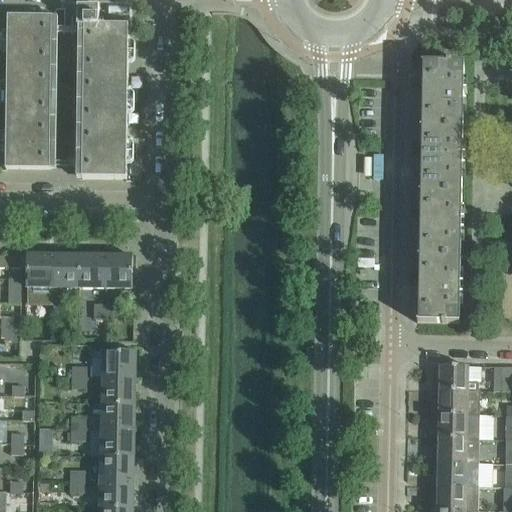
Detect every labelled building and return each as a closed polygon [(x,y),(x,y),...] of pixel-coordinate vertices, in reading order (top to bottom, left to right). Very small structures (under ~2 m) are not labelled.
[(99,27),(99,8),(78,8),(77,29),(84,29),(82,180),(127,181),(129,28),(99,27)] [(52,18),(7,17),(5,170),(50,171),(52,18)] [(421,130),(463,131),(464,66),(422,65),(421,81),(426,81),(425,116),(421,116),(421,130)] [(419,195),(462,196),(463,131),(421,130),(420,146),(425,146),(424,158),(424,180),(420,180),(419,195)] [(418,260),(461,261),(462,196),(419,195),(419,210),(424,210),(423,222),(423,245),(418,245),(418,260)] [(27,270),(27,306),(54,306),(54,290),(54,257),(27,257),(27,258),(27,270)] [(54,257),(54,290),(80,290),(80,257),(54,257)] [(80,257),(80,290),(106,291),(106,258),(80,257)] [(0,270),(27,270),(27,258),(0,258),(0,270)] [(106,258),(106,291),(132,291),(133,258),(106,258)] [(417,309),(417,325),(460,326),(461,261),(418,260),(418,274),(422,275),(422,309),(417,309)] [(9,281),(8,306),(14,306),(21,306),(21,282),(9,281)] [(54,306),(53,321),(65,321),(65,306),(54,306)] [(94,321),(105,321),(106,307),(94,307),(94,321)] [(117,307),(106,307),(105,321),(117,321),(117,307)] [(1,329),(14,330),(14,319),(2,319),(1,329)] [(14,330),(1,329),(1,340),(13,340),(14,330)] [(103,381),(136,381),(136,355),(103,354),(103,381)] [(72,380),(87,380),(87,369),(72,369),(72,380)] [(441,369),(440,394),(480,395),(480,384),(468,384),(468,369),(441,369)] [(511,370),(494,370),(494,395),(511,395),(511,370)] [(87,380),(72,380),(72,391),(87,392),(87,380)] [(135,407),(136,381),(103,381),(102,407),(135,407)] [(12,399),(24,399),(24,388),(12,388),(12,399)] [(440,394),(440,418),(481,418),(482,395),(480,395),(440,394)] [(135,407),(102,407),(102,433),(135,433),(135,407)] [(22,423),(34,423),(34,413),(22,413),(22,423)] [(440,418),(439,442),(479,442),(481,443),(481,418),(440,418)] [(71,432),(86,433),(86,421),(71,421),(71,432)] [(86,433),(71,432),(71,443),(86,444),(86,433)] [(54,433),(40,433),(40,459),(53,459),(54,433)] [(134,459),(135,433),(102,433),(101,459),(134,459)] [(11,447),(23,447),(23,436),(11,436),(11,447)] [(439,442),(439,466),(479,467),(479,442),(439,442)] [(23,447),(11,447),(11,457),(23,458),(23,447)] [(134,459),(101,459),(101,485),(134,486),(134,459)] [(439,466),(438,490),(479,491),(479,467),(439,466)] [(70,485),(85,485),(85,473),(70,473),(70,485)] [(10,495),(22,495),(23,484),(11,484),(10,495)] [(85,485),(70,485),(70,496),(85,496),(85,485)] [(133,511),(134,486),(101,485),(100,511),(133,511)] [(478,511),(479,491),(438,490),(437,511),(478,511)]
